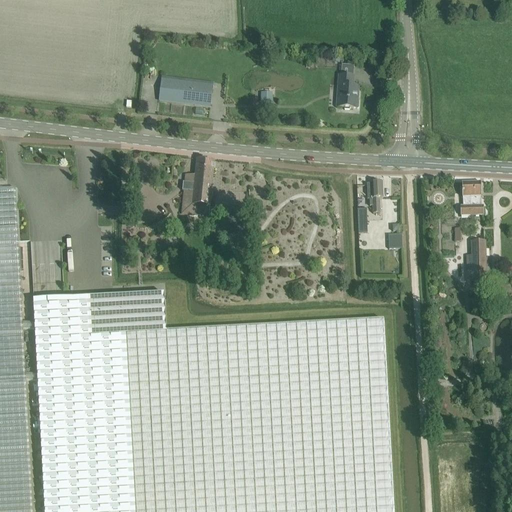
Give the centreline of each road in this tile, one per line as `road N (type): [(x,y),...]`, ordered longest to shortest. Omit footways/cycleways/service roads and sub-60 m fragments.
road 1 (secondary): [(408,162),(0,123)]
road 2 (track): [(426,511),(408,176)]
road 3 (unclassified): [(408,162),(405,0)]
